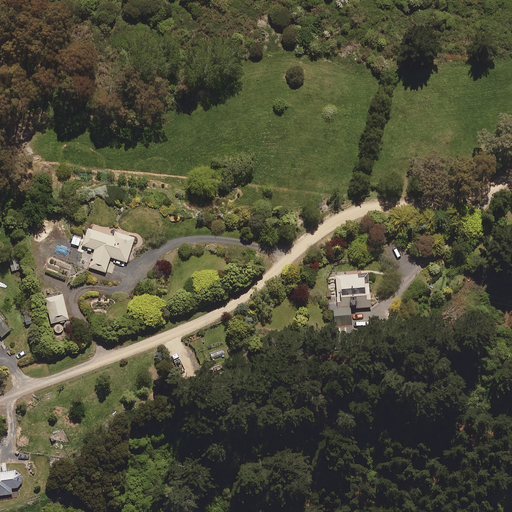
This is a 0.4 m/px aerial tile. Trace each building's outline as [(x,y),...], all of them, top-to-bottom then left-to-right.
[(115,231),(113,236),(88,228),(83,245),(95,249),(90,267),(98,269),(106,272),(111,257),(127,262),(135,238),(115,231)] [(79,246),(81,237),(74,235),(71,243),(79,246)] [(63,280),(68,268),(48,260),(43,272),(63,280)] [(334,325),(351,325),(351,309),(371,308),(371,274),(329,275),(329,301),(329,308),(334,308),(334,325)] [(51,323),(69,319),(63,294),(45,298),(51,323)] [(25,324),(34,322),(32,313),(24,315),(25,324)] [(0,316),(0,334),(2,337),(11,329),(0,316)] [(62,467),(63,457),(52,456),(51,466),(62,467)] [(0,471),(0,495),(12,494),(11,488),(18,487),(19,486),(20,485),(21,484),(22,483),(22,481),(23,480),(23,478),(22,477),(22,475),(21,474),(20,473),(19,472),(18,471),(17,470),(16,470),(0,471)]
